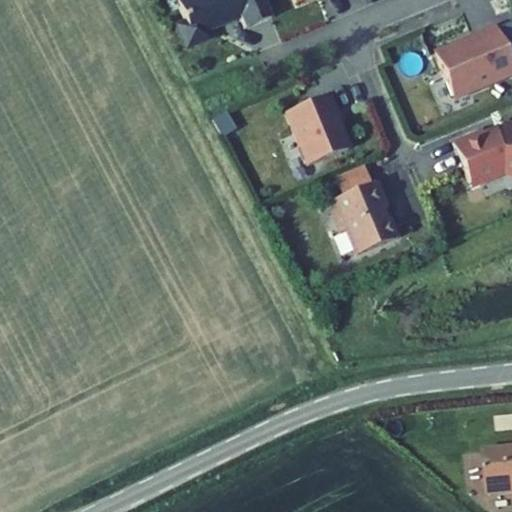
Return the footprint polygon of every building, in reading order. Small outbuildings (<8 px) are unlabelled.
[(240,18),(245,30),(272,19),(264,0),(239,0),(177,0),(176,0),(186,24),(179,27),(188,48),(209,39),(206,32),(240,18)] [(511,22),(497,29),(511,66),(511,22)] [(488,87),(511,76),(511,66),(497,29),(474,38),(475,41),(457,49),(455,46),(433,55),(452,99),(488,84),(488,87)] [(338,117),(329,95),(286,114),(308,168),(349,151),(341,132),(338,131),(333,121),(338,117)] [(511,125),(504,125),(503,131),(497,130),(484,135),(480,133),(453,144),(470,186),(479,182),(480,185),(503,175),(511,176),(511,125)] [(387,208),(376,183),(333,201),(336,210),(330,213),(340,235),(346,232),(356,257),(397,239),(389,220),(387,221),(382,210),(387,208)] [(511,451),(479,453),(481,501),(511,500),(511,451)]
